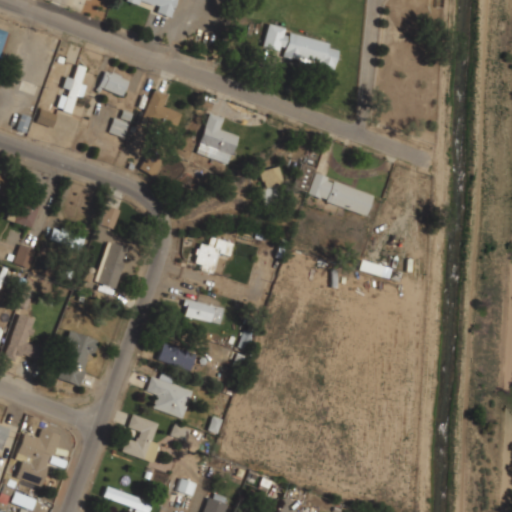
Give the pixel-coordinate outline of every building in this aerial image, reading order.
[(125,0),(125,2),(172,15),(176,0),(125,0)] [(260,49),(334,67),(340,43),(266,24),(260,49)] [(75,94),(79,95),(86,66),(76,64),(73,77),(64,75),(57,108),(71,111),(75,94)] [(97,86),(121,95),(128,78),(104,69),(97,86)] [(141,120),(174,131),(180,112),(162,105),(166,94),(151,89),(141,120)] [(56,113),(40,106),(34,120),(50,127),(56,113)] [(228,163),(237,134),(219,129),(222,117),(207,113),(195,153),(228,163)] [(108,130),(123,136),(128,122),(113,116),(108,130)] [(159,166),(147,155),(138,165),(150,176),(159,166)] [(262,204),(284,201),(279,166),(257,169),(262,204)] [(291,185),(304,190),(311,172),(298,167),(291,185)] [(373,192),(313,172),(306,194),(366,214),(373,192)] [(17,210),(10,207),(5,218),(38,230),(42,220),(34,217),(40,200),(23,194),(17,210)] [(112,227),(118,208),(105,204),(99,223),(112,227)] [(79,250),(84,237),(53,225),(48,238),(79,250)] [(199,242),(192,265),(212,271),(218,252),(227,255),(231,241),(210,235),(207,244),(199,242)] [(34,247),(18,242),(12,262),(28,267),(34,247)] [(96,281),(113,287),(124,255),(107,249),(96,281)] [(180,317),(218,326),(222,307),(185,298),(180,317)] [(3,357),(18,362),(20,354),(34,358),(41,335),(30,332),(35,317),(17,312),(3,357)] [(96,338),(70,329),(54,376),(80,385),(96,338)] [(156,361),(190,368),(194,349),(159,343),(156,361)] [(192,384),(150,371),(144,393),(153,396),(150,407),(182,417),(192,384)] [(119,451),(152,462),(159,443),(150,440),(157,421),(131,412),(126,428),(135,431),(131,444),(122,441),(119,451)] [(169,434),(185,440),(190,426),(174,421),(169,434)] [(0,448),(1,449),(8,426),(0,423),(0,448)] [(25,432),(11,475),(41,485),(58,433),(39,426),(36,436),(25,432)] [(278,496),(282,483),(260,478),(257,490),(278,496)] [(190,494),(195,486),(181,479),(176,488),(190,494)] [(1,504),(10,504),(10,486),(1,486),(1,504)] [(146,511),(150,500),(104,487),(101,498),(134,507),(132,511),(146,511)] [(200,511),(223,511),(229,497),(209,490),(200,511)] [(33,499),(13,491),(8,501),(29,510),(33,499)] [(281,511),(295,511),(295,501),(281,501),(281,511)]
